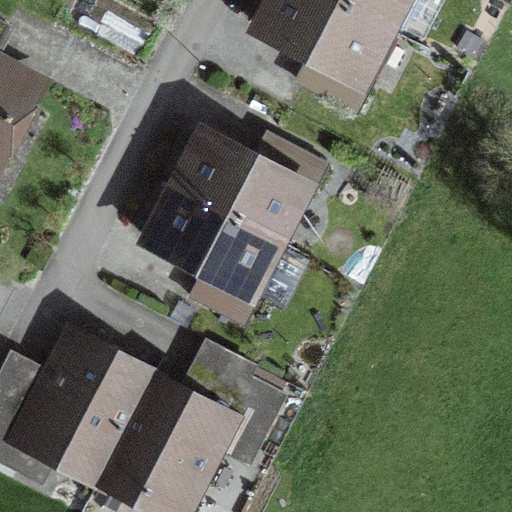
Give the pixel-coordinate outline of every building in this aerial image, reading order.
[(98,0),(134,21),(146,0),(98,0)] [(387,26),(338,0),(276,0),(263,26),(360,77),(387,26)] [(338,0),(387,26),(400,0),(338,0)] [(14,25),(0,18),(0,47),(3,49),(14,25)] [(0,206),(8,210),(58,96),(0,69),(0,206)] [(180,183),(278,234),(303,186),(206,135),(180,183)] [(278,234),(180,183),(151,239),(249,290),(278,234)] [(27,413),(0,399),(0,464),(16,473),(35,437),(100,472),(150,378),(67,335),(27,413)] [(181,394),(150,378),(100,472),(176,511),(180,511),(230,419),(247,428),(267,390),(201,356),(181,394)]
